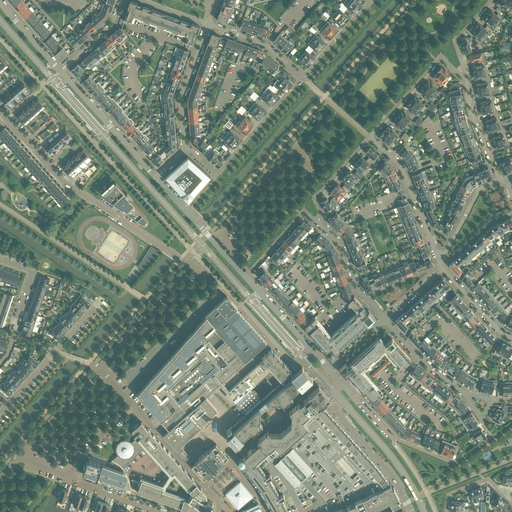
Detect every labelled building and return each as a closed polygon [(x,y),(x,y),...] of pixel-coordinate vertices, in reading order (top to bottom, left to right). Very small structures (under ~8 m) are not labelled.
[(14,7),(18,11),(25,4),(21,0),(14,7)] [(226,0),(223,0),(222,4),(233,8),(235,3),(226,0)] [(350,0),(349,2),(358,10),(362,5),(359,2),(360,0),(350,0)] [(157,25),(160,26),(163,28),(164,27),(170,29),(171,29),(171,30),(177,33),(178,32),(182,33),(187,35),(184,42),(192,45),(197,33),(199,26),(191,23),(191,24),(186,22),(181,20),(148,8),(143,6),(143,7),(140,5),(138,5),(138,4),(130,1),(128,8),(123,20),(131,23),(134,15),(139,17),(139,18),(143,19),(142,20),(149,22),(150,22),(157,24),(157,25)] [(341,6),(340,7),(345,11),(347,8),(354,14),(358,10),(349,2),(345,6),(341,3),(339,5),(341,6)] [(102,8),(111,12),(113,6),(112,6),(113,6),(112,6),(104,3),(102,8)] [(18,11),(21,15),(29,8),(25,4),(18,11)] [(222,4),(221,9),(231,13),(233,8),(222,4)] [(339,9),(334,13),(344,22),(349,17),(343,13),(345,11),(340,7),(339,9)] [(21,15),(25,19),(32,12),(29,8),(21,15)] [(102,8),(100,12),(109,18),(110,16),(109,16),(111,12),(102,8)] [(491,10),(487,15),(497,24),(502,20),(501,19),(503,17),(499,14),(501,12),(497,8),(495,10),(498,13),(496,15),(491,10)] [(221,9),(219,15),(229,18),(231,13),(221,9)] [(25,19),(28,23),(36,16),(32,12),(25,19)] [(96,13),(104,22),(107,19),(107,20),(109,18),(100,12),(98,15),(96,13)] [(96,13),(92,17),(100,26),(104,22),(96,13)] [(344,22),(334,13),(331,18),(341,27),(344,22)] [(229,18),(219,15),(217,20),(220,21),(222,22),(227,24),(229,18)] [(488,24),(486,26),(493,32),(495,29),(494,29),(497,24),(487,15),(487,16),(483,20),(488,24)] [(28,23),(32,27),(39,20),(36,16),(28,23)] [(93,19),(89,22),(96,29),(100,26),(92,17),(93,19)] [(240,28),(245,30),(249,19),(243,17),(240,28)] [(245,30),(250,32),(253,23),(248,21),(249,20),(249,19),(245,30)] [(32,27),(36,31),(43,24),(39,20),(32,27)] [(89,22),(85,26),(92,33),(96,29),(89,22)] [(327,22),(323,26),(333,35),(337,30),(327,22)] [(250,32),(255,34),(258,25),(253,23),(250,32)] [(36,31),(39,35),(47,28),(43,24),(36,31)] [(475,28),(486,38),(489,34),(490,34),(493,32),(486,26),(484,28),(480,24),(476,29),(475,28)] [(255,34),(260,36),(264,25),(263,27),(258,25),(255,34)] [(264,25),(260,36),(265,38),(266,37),(268,38),(269,38),(268,38),(271,34),(268,31),(269,27),(264,25)] [(80,28),(88,36),(92,33),(85,26),(82,29),(80,28)] [(333,35),(323,26),(319,31),(329,40),(333,35)] [(119,28),(115,31),(123,40),(127,36),(119,27),(119,28)] [(39,35),(45,41),(49,37),(47,35),(51,33),(47,28),(39,35)] [(80,28),(76,31),(84,40),(88,36),(80,28)] [(476,37),(474,40),(475,40),(481,45),(483,43),(482,42),(486,38),(475,28),(471,33),(476,37)] [(77,33),(73,37),(80,44),(84,40),(76,31),(76,32),(77,33)] [(111,34),(119,43),(123,40),(115,31),(112,35),(111,34)] [(272,42),(276,46),(284,37),(280,33),(273,41),(272,41),(272,42)] [(111,34),(107,38),(115,47),(114,45),(117,42),(119,44),(119,43),(111,34)] [(212,34),(208,43),(218,47),(221,39),(221,37),(212,34)] [(44,42),(48,46),(55,39),(51,35),(49,37),(45,41),(44,42)] [(316,35),(312,39),(322,48),(326,44),(316,35)] [(475,40),(474,40),(470,36),(468,39),(467,37),(464,40),(464,42),(461,43),(466,54),(472,51),(468,43),(470,40),(473,43),(475,40)] [(80,44),(73,37),(69,40),(75,47),(76,48),(80,44)] [(276,46),(280,49),(288,41),(284,37),(276,46)] [(107,39),(103,42),(111,51),(115,47),(107,38),(107,39)] [(48,46),(51,50),(59,44),(55,39),(48,46)] [(224,47),(229,49),(232,40),(227,39),(226,41),(224,47)] [(309,45),(307,47),(312,51),(314,49),(317,53),(322,48),(312,39),(307,44),(309,45)] [(229,49),(234,51),(237,42),(232,40),(229,49)] [(288,41),(280,49),(285,53),(288,49),(290,51),(293,48),(287,43),(288,41)] [(99,45),(107,54),(111,51),(103,42),(100,45),(99,45)] [(237,42),(234,51),(240,53),(241,50),(241,49),(242,45),(243,45),(243,44),(237,42)] [(208,43),(206,48),(215,52),(217,47),(218,47),(208,43)] [(51,50),(55,54),(63,47),(62,47),(59,44),(51,50)] [(99,45),(95,49),(103,58),(107,54),(99,45)] [(244,55),(249,56),(253,48),(247,46),(247,47),(246,51),(245,51),(244,55)] [(63,47),(55,54),(62,62),(75,50),(74,49),(74,48),(74,49),(74,48),(68,53),(63,47)] [(306,51),(302,55),(311,63),(315,58),(310,54),(312,51),(307,47),(305,50),(306,51)] [(179,48),(177,53),(186,56),(188,51),(189,52),(189,51),(179,48)] [(206,48),(205,53),(213,57),(215,52),(206,48)] [(249,56),(254,58),(258,50),(253,48),(249,56)] [(95,49),(91,53),(98,61),(102,57),(103,58),(95,49)] [(260,62),(266,55),(261,51),(258,50),(254,58),(255,58),(256,55),(258,56),(262,59),(260,62)] [(477,60),(478,63),(486,61),(486,58),(485,58),(483,52),(476,54),(470,55),(471,61),(477,60)] [(91,53),(87,57),(94,64),(98,61),(91,53)] [(177,53),(175,58),(185,61),(186,56),(177,53)] [(205,53),(203,59),(211,62),(213,57),(205,53)] [(260,62),(264,66),(270,59),(266,55),(260,62)] [(311,63),(302,55),(298,59),(300,61),(298,64),(301,67),(304,65),(307,67),(311,63)] [(87,57),(83,60),(90,67),(93,63),(94,64),(87,57)] [(176,59),(174,63),(183,67),(183,66),(185,61),(175,58),(176,59)] [(203,59),(201,64),(210,67),(211,62),(203,59)] [(264,66),(268,70),(274,63),(270,59),(264,66)] [(71,70),(74,74),(81,68),(84,71),(84,70),(84,71),(83,70),(88,66),(89,67),(90,67),(83,60),(78,65),(78,64),(70,70),(70,71),(71,70)] [(473,73),(487,70),(486,64),(487,64),(486,61),(478,63),(479,66),(473,67),(474,73),(473,73)] [(174,63),(172,68),(181,72),(183,67),(174,63)] [(274,63),(268,70),(272,73),(272,74),(274,76),(278,71),(276,69),(278,66),(274,63)] [(201,64),(199,69),(208,72),(210,67),(201,64)] [(441,67),(437,72),(446,80),(450,75),(447,73),(448,72),(445,69),(444,70),(441,67)] [(77,77),(82,82),(89,76),(86,78),(82,73),(84,71),(81,68),(74,74),(77,77),(76,77),(77,78),(77,77)] [(168,73),(180,77),(181,74),(181,72),(172,68),(170,73),(168,73)] [(199,69),(197,74),(206,77),(208,72),(199,69)] [(481,78),(482,80),(490,79),(490,75),(488,76),(487,70),(473,73),(475,79),(481,78)] [(446,80),(437,72),(433,76),(436,79),(435,80),(438,83),(439,82),(442,85),(446,80)] [(168,73),(166,78),(178,82),(179,80),(180,77),(168,73)] [(197,74),(195,79),(204,82),(206,77),(197,74)] [(283,76),(279,81),(288,89),(292,84),(289,81),(291,78),(288,75),(285,78),(283,76)] [(82,82),(86,86),(93,80),(89,76),(82,82)] [(166,78),(164,83),(176,87),(178,82),(166,78)] [(195,79),(193,84),(202,87),(204,82),(195,79)] [(274,84),(272,87),(277,91),(279,88),(284,93),(288,89),(279,81),(278,79),(274,84)] [(476,85),(477,91),(491,88),(490,82),(491,82),(490,79),(482,80),(482,83),(476,85)] [(89,90),(98,82),(96,84),(93,80),(86,86),(89,90)] [(89,90),(92,94),(102,86),(98,82),(89,90)] [(428,82),(423,87),(435,96),(433,95),(437,90),(434,88),(434,87),(431,84),(431,85),(428,82)] [(23,83),(19,87),(26,94),(30,91),(23,83)] [(164,83),(163,88),(174,92),(176,87),(164,83)] [(193,84),(192,89),(200,92),(202,87),(193,84)] [(263,92),(264,93),(274,101),(278,97),(274,93),(277,91),(272,87),(270,85),(263,92)] [(93,94),(96,98),(105,90),(102,86),(92,94),(93,94)] [(19,87),(15,91),(22,98),(26,94),(19,87)] [(435,96),(423,87),(419,91),(422,94),(422,95),(425,98),(425,97),(430,101),(435,96)] [(163,88),(160,95),(172,97),(174,92),(163,88)] [(485,95),(486,98),(494,96),(493,93),(492,93),(491,88),(477,91),(478,91),(479,96),(485,95)] [(192,89),(190,94),(199,97),(200,92),(192,89)] [(100,102),(108,95),(107,96),(103,92),(105,90),(96,98),(100,102)] [(447,99),(461,96),(459,90),(448,92),(450,98),(447,99)] [(15,91),(11,94),(18,102),(22,98),(15,91)] [(264,93),(260,97),(270,106),(274,101),(264,93)] [(11,94),(7,98),(14,105),(18,102),(11,94)] [(100,102),(103,106),(112,98),(111,99),(108,95),(100,102)] [(447,99),(448,105),(462,102),(461,99),(462,99),(462,96),(461,97),(461,96),(447,99)] [(481,108),(495,105),(493,100),(495,99),(494,96),(486,98),(486,101),(480,102),(481,108)] [(414,97),(410,102),(419,110),(424,105),(420,102),(421,102),(418,99),(417,100),(414,97)] [(14,105),(7,98),(3,102),(10,109),(14,105)] [(104,109),(106,111),(116,102),(112,98),(103,106),(105,108),(104,109)] [(34,101),(32,103),(38,110),(43,106),(38,99),(35,102),(34,101)] [(109,113),(110,114),(120,106),(116,102),(106,111),(108,113),(109,113)] [(256,102),(252,107),(262,116),(266,111),(256,102)] [(419,110),(410,102),(406,106),(409,109),(408,110),(412,112),(415,114),(419,110)] [(450,110),(450,111),(463,108),(462,102),(448,105),(451,104),(452,110),(450,110)] [(29,105),(27,107),(33,115),(38,110),(32,103),(31,103),(32,104),(30,106),(29,105)] [(489,113),(490,116),(498,113),(497,110),(496,111),(495,105),(481,108),(482,114),(489,113)] [(110,114),(114,118),(123,110),(120,106),(110,114)] [(24,110),(22,112),(28,119),(33,115),(27,107),(26,107),(27,108),(25,111),(24,110)] [(262,116),(252,107),(248,111),(258,120),(262,116)] [(450,111),(451,117),(464,114),(464,113),(465,113),(465,110),(464,110),(463,108),(450,111)] [(115,118),(118,122),(126,115),(122,111),(123,110),(114,118),(114,119),(115,118)] [(28,119),(22,112),(21,112),(22,113),(20,115),(19,114),(16,117),(23,124),(28,119)] [(401,112),(397,116),(406,125),(410,120),(407,117),(408,116),(405,114),(404,115),(401,112)] [(485,121),(487,127),(500,122),(498,116),(499,116),(498,113),(490,116),(491,119),(485,121)] [(451,117),(452,124),(466,120),(466,119),(464,114),(451,117)] [(121,126),(130,118),(129,119),(126,115),(118,122),(122,126),(121,126)] [(406,125),(397,116),(393,121),(396,124),(395,125),(398,127),(399,127),(402,129),(406,125)] [(121,126),(125,130),(134,122),(130,118),(121,126)] [(245,118),(240,122),(249,130),(253,125),(245,118)] [(455,130),(468,125),(466,120),(452,124),(455,123),(457,129),(455,130)] [(249,130),(240,122),(239,121),(235,125),(245,134),(249,130)] [(126,133),(128,135),(137,127),(136,128),(132,124),(134,122),(125,130),(127,132),(126,133)] [(496,130),(497,133),(505,130),(504,127),(503,127),(500,122),(487,127),(488,127),(490,132),(496,130)] [(455,130),(457,136),(470,131),(470,130),(471,130),(470,127),(469,127),(468,125),(455,130)] [(131,137),(132,138),(140,131),(137,127),(128,135),(130,137),(131,137)] [(388,127),(384,131),(395,141),(399,137),(394,132),(395,131),(392,129),(391,129),(388,127)] [(65,129),(59,134),(67,143),(70,140),(69,139),(72,137),(66,131),(65,129)] [(230,130),(226,135),(236,144),(240,139),(230,130)] [(494,144),(507,138),(505,133),(506,133),(505,130),(497,133),(498,136),(492,138),(494,143),(494,144)] [(132,138),(136,142),(145,134),(144,135),(140,131),(132,138)] [(395,141),(384,131),(380,136),(383,139),(382,140),(385,142),(386,141),(391,146),(395,141)] [(457,136),(460,142),(473,136),(472,136),(473,136),(472,133),(471,133),(470,131),(457,136)] [(0,138),(4,142),(11,136),(11,135),(9,133),(8,132),(0,138)] [(59,134),(54,138),(62,147),(65,145),(64,144),(66,142),(67,143),(59,134)] [(136,142),(140,146),(148,138),(145,134),(136,142),(136,143),(136,142)] [(191,143),(197,148),(203,141),(200,144),(196,140),(196,134),(200,134),(190,135),(191,143)] [(232,148),(236,144),(226,135),(222,140),(223,140),(225,142),(224,144),(223,145),(228,149),(230,146),(232,148)] [(4,142),(8,146),(15,140),(15,139),(12,137),(11,136),(4,142)] [(460,142),(462,147),(475,142),(473,136),(460,142)] [(54,138),(49,143),(57,152),(60,149),(59,148),(61,146),(62,147),(54,138)] [(140,146),(143,150),(150,144),(147,140),(149,138),(148,138),(140,146)] [(507,138),(494,144),(496,149),(503,147),(504,150),(509,147),(508,145),(509,144),(507,138)] [(168,140),(168,146),(177,149),(176,139),(165,140),(168,140)] [(8,146),(11,150),(19,144),(18,143),(16,141),(15,140),(8,146)] [(203,141),(197,148),(201,152),(207,144),(203,141)] [(462,147),(464,153),(477,148),(475,142),(462,147)] [(57,152),(49,143),(44,147),(44,148),(52,156),(55,154),(54,153),(56,151),(57,152)] [(11,150),(15,154),(22,148),(22,147),(19,145),(19,144),(11,150)] [(143,150),(147,154),(154,148),(150,144),(143,150)] [(398,153),(402,157),(410,147),(406,144),(404,146),(402,144),(398,148),(400,150),(398,153)] [(168,146),(164,150),(169,156),(177,149),(168,146)] [(402,157),(406,160),(414,151),(410,147),(402,157)] [(15,154),(18,158),(26,152),(25,151),(23,149),(22,148),(15,154)] [(154,148),(147,154),(152,159),(151,160),(151,159),(151,160),(157,167),(158,167),(157,167),(161,164),(155,157),(158,154),(158,153),(157,154),(158,154),(157,154),(153,149),(154,148)] [(210,153),(206,157),(211,161),(215,157),(219,152),(214,148),(213,150),(211,148),(208,151),(210,153)] [(369,156),(368,158),(373,164),(376,161),(375,161),(379,156),(369,148),(368,148),(366,150),(367,151),(365,152),(369,156)] [(464,153),(466,158),(479,153),(480,152),(479,150),(478,150),(477,148),(464,153)] [(79,151),(77,153),(85,163),(91,158),(89,156),(83,149),(80,151),(79,151)] [(159,155),(158,154),(155,157),(161,164),(164,161),(164,160),(169,156),(164,150),(163,150),(164,150),(159,155)] [(406,160),(408,165),(420,161),(417,155),(415,156),(414,154),(413,153),(414,151),(406,160)] [(18,158),(22,162),(29,156),(29,155),(27,153),(26,152),(18,158)] [(74,155),(72,158),(80,167),(85,163),(77,153),(77,154),(75,156),(74,155)] [(479,153),(466,158),(469,164),(482,159),(479,153)] [(22,162),(26,166),(33,160),(33,159),(30,157),(29,156),(22,162)] [(166,177),(188,202),(210,177),(188,157),(187,158),(166,177)] [(215,157),(211,161),(218,168),(222,163),(224,160),(221,157),(219,159),(215,157)] [(361,157),(357,161),(367,170),(371,165),(370,165),(372,163),(373,164),(368,158),(366,161),(361,157)] [(69,160),(67,162),(75,172),(80,167),(72,158),(70,160),(69,160)] [(509,172),(504,159),(504,161),(499,163),(503,174),(509,172)] [(26,166),(29,170),(37,164),(36,163),(34,161),(33,160),(26,166)] [(357,170),(355,172),(361,177),(364,175),(363,174),(367,170),(357,161),(357,162),(356,161),(354,164),(355,164),(353,166),(357,170)] [(376,171),(380,175),(389,165),(385,161),(376,171)] [(420,161),(408,165),(410,171),(413,170),(413,169),(422,166),(420,161)] [(75,172),(67,162),(67,163),(65,165),(64,164),(62,167),(70,176),(75,172)] [(29,170),(33,174),(40,168),(40,167),(38,165),(37,164),(29,170)] [(384,178),(384,179),(393,169),(389,165),(380,175),(384,178)] [(33,174),(36,178),(44,172),(43,171),(41,169),(40,168),(33,174)] [(488,168),(483,170),(487,181),(492,178),(488,168)] [(384,179),(386,183),(398,178),(395,170),(393,169),(384,179)] [(346,174),(345,175),(355,183),(359,179),(359,180),(361,177),(355,172),(354,174),(349,170),(348,172),(347,171),(345,174),(346,174)] [(483,171),(478,173),(482,183),(487,181),(483,170),(482,170),(483,171)] [(412,175),(414,180),(426,176),(423,176),(421,171),(415,174),(415,173),(414,174),(415,174),(412,175)] [(36,178),(40,182),(48,176),(47,175),(45,173),(44,172),(36,178)] [(478,173),(473,175),(477,185),(482,183),(478,173)] [(346,183),(344,185),(350,191),(350,190),(348,189),(350,187),(351,188),(355,183),(345,175),(344,175),(342,177),(343,178),(341,179),(346,183)] [(473,175),(465,178),(472,187),(477,185),(473,175)] [(40,182),(44,186),(51,180),(51,179),(48,177),(48,176),(40,182)] [(414,180),(416,185),(428,181),(426,176),(414,180)] [(386,183),(388,188),(400,183),(398,178),(386,183)] [(459,184),(470,191),(472,187),(465,178),(461,185),(459,184)] [(44,186),(47,190),(55,184),(54,183),(52,181),(51,180),(44,186)] [(450,180),(442,183),(441,184),(444,189),(445,189),(450,181),(450,180)] [(416,185),(418,190),(430,186),(428,181),(416,185)] [(126,210),(125,211),(145,223),(144,222),(147,218),(147,219),(148,218),(131,199),(130,199),(126,195),(126,194),(116,183),(115,183),(102,195),(122,208),(123,208),(126,210)] [(400,183),(388,188),(390,193),(395,191),(396,190),(398,195),(401,194),(401,195),(402,194),(401,194),(404,193),(400,183)] [(47,190),(51,194),(58,188),(58,187),(56,185),(55,184),(47,190)] [(334,188),(333,188),(343,197),(347,192),(347,193),(350,191),(344,185),(342,187),(337,184),(336,185),(335,185),(333,187),(334,188)] [(459,184),(456,189),(468,195),(470,191),(459,184)] [(418,190),(420,195),(432,191),(429,191),(427,187),(430,186),(418,190)] [(51,194),(55,198),(62,192),(62,191),(59,189),(58,188),(51,194)] [(334,197),(332,199),(338,204),(340,202),(339,201),(343,197),(333,188),(333,189),(332,188),(330,190),(331,191),(329,193),(334,197)] [(456,189),(454,194),(465,200),(468,195),(456,189)] [(420,195),(422,200),(434,196),(432,191),(420,195)] [(55,198),(58,202),(66,196),(65,195),(63,193),(62,192),(55,198)] [(456,195),(453,200),(463,205),(465,200),(454,194),(456,195)] [(66,196),(58,202),(62,207),(69,200),(66,197),(66,196)] [(422,200),(424,205),(436,201),(434,196),(422,200)] [(396,207),(398,213),(410,208),(406,197),(403,198),(403,199),(400,200),(402,205),(396,207)] [(338,204),(332,199),(330,201),(329,203),(327,199),(325,200),(325,199),(322,200),(322,201),(321,201),(325,211),(331,209),(330,207),(333,204),(336,206),(338,204)] [(453,200),(451,205),(460,210),(463,205),(453,200)] [(424,205),(426,210),(435,207),(434,202),(436,201),(424,205)] [(451,205),(448,209),(458,214),(460,210),(451,205)] [(431,221),(434,219),(436,219),(432,208),(436,207),(435,207),(426,210),(430,221),(431,221)] [(398,213),(400,218),(412,213),(410,208),(398,213)] [(449,219),(447,221),(453,224),(458,214),(448,209),(448,210),(452,212),(449,219)] [(329,218),(331,223),(339,219),(341,218),(339,213),(329,218)] [(400,218),(402,223),(414,218),(412,213),(400,218)] [(332,225),(337,230),(345,222),(341,218),(339,219),(331,223),(332,225)] [(402,223),(404,228),(416,223),(414,218),(402,223)] [(433,226),(442,231),(445,226),(435,221),(434,219),(431,221),(433,225),(433,226)] [(505,220),(499,222),(505,233),(504,231),(509,229),(509,231),(510,231),(505,220)] [(303,221),(299,225),(308,232),(312,228),(310,227),(311,226),(308,222),(306,223),(303,221)] [(445,226),(442,231),(447,234),(453,224),(447,221),(445,226)] [(337,230),(341,234),(349,225),(345,222),(337,230)] [(499,222),(494,226),(500,236),(505,233),(499,222)] [(404,228),(406,233),(418,228),(416,223),(404,228)] [(299,225),(296,229),(303,235),(306,231),(308,233),(308,232),(299,225)] [(341,234),(345,237),(354,234),(353,232),(352,230),(353,229),(349,225),(341,234)] [(489,229),(488,230),(495,237),(499,234),(500,236),(494,226),(489,229)] [(406,233),(408,238),(420,233),(418,228),(406,233)] [(296,229),(292,233),(299,239),(303,235),(296,229)] [(488,230),(484,233),(491,241),(495,237),(488,230)] [(292,233),(289,237),(297,245),(298,244),(296,243),(299,239),(292,233)] [(408,238),(410,243),(422,238),(420,233),(408,238)] [(484,233),(480,237),(487,244),(491,241),(484,233)] [(313,241),(318,244),(324,237),(320,234),(313,241)] [(346,238),(347,242),(358,238),(356,239),(354,234),(345,237),(346,238)] [(289,237),(285,241),(294,249),(297,245),(289,237)] [(318,244),(322,248),(328,241),(324,237),(318,244)] [(480,237),(476,240),(484,249),(483,248),(487,244),(480,237)] [(347,242),(349,247),(360,243),(358,238),(347,242)] [(422,238),(410,243),(412,248),(419,245),(423,243),(424,243),(422,238)] [(476,240),(472,244),(480,253),(484,249),(476,240)] [(285,241),(281,245),(290,253),(294,249),(285,241)] [(322,248),(325,251),(333,246),(330,243),(331,243),(328,241),(322,248)] [(349,247),(351,252),(362,248),(360,243),(349,247)] [(472,244),(468,248),(475,255),(479,252),(480,253),(472,244)] [(281,245),(278,249),(286,257),(290,253),(281,245)] [(422,255),(423,257),(428,255),(424,245),(419,247),(421,252),(422,255)] [(159,251),(151,246),(137,267),(142,270),(159,251)] [(325,251),(327,256),(336,252),(334,248),(334,246),(333,246),(325,251)] [(351,252),(353,257),(364,253),(362,248),(351,252)] [(468,248),(464,251),(472,260),(471,258),(475,255),(468,248)] [(278,249),(274,253),(283,261),(286,257),(278,249)] [(464,251),(460,255),(468,264),(472,260),(464,251)] [(327,256),(329,261),(338,257),(336,252),(327,256)] [(283,261),(274,253),(271,257),(274,260),(276,262),(279,264),(279,265),(283,261)] [(353,257),(355,262),(366,258),(364,253),(353,257)] [(423,257),(425,262),(427,267),(432,265),(428,255),(423,257)] [(460,255),(457,258),(461,263),(464,265),(466,262),(468,264),(460,255)] [(329,261),(331,266),(340,263),(338,257),(329,261)] [(366,258),(355,262),(358,268),(368,263),(366,258)] [(469,287),(474,293),(483,285),(481,286),(478,282),(475,285),(473,283),(472,282),(475,279),(473,276),(474,276),(469,270),(465,274),(458,266),(461,263),(457,258),(449,265),(469,287)] [(407,261),(402,263),(407,275),(412,273),(408,263),(407,261)] [(413,261),(408,263),(412,273),(417,271),(413,261)] [(413,261),(417,271),(427,267),(425,262),(415,266),(413,261)] [(331,266),(333,271),(342,267),(340,263),(331,266)] [(402,263),(397,265),(402,277),(407,275),(402,263)] [(256,274),(260,279),(268,271),(262,264),(258,267),(261,270),(256,274)] [(397,265),(392,267),(397,279),(402,277),(397,265)] [(333,271),(335,276),(344,272),(342,267),(333,271)] [(392,267),(387,269),(392,281),(397,279),(392,267)] [(387,269),(382,271),(387,283),(392,281),(387,269)] [(1,280),(6,282),(9,272),(5,270),(4,270),(1,280)] [(260,279),(263,283),(272,275),(268,271),(260,279)] [(382,271),(377,273),(382,285),(387,283),(382,271)] [(6,282),(11,284),(15,274),(14,274),(10,272),(9,272),(6,282)] [(335,276),(337,281),(346,277),(344,272),(335,276)] [(377,273),(372,275),(377,287),(382,285),(377,273)] [(15,274),(11,284),(17,286),(20,276),(15,274)] [(263,283),(267,287),(275,279),(272,275),(263,283)] [(372,275),(367,277),(372,289),(377,287),(372,275)] [(38,281),(48,285),(50,279),(41,276),(40,276),(38,281)] [(337,281),(339,286),(348,282),(346,277),(337,281)] [(372,289),(367,277),(368,279),(363,281),(367,291),(372,289)] [(271,291),(278,284),(274,281),(276,279),(275,279),(267,287),(271,291)] [(442,279),(438,282),(446,291),(450,288),(449,286),(446,283),(442,279)] [(36,286),(46,290),(48,285),(38,281),(36,286)] [(339,286),(341,291),(350,287),(348,282),(339,286)] [(438,282),(434,286),(441,293),(442,295),(446,291),(438,282)] [(271,291),(275,295),(282,289),(278,285),(278,284),(271,291)] [(474,293),(478,297),(487,289),(483,285),(474,293)] [(34,291),(34,292),(44,295),(46,290),(36,286),(36,287),(34,291)] [(441,293),(434,286),(430,290),(438,299),(442,295),(441,293)] [(315,317),(304,327),(325,352),(324,353),(330,360),(337,354),(336,351),(335,351),(334,350),(338,346),(340,348),(343,345),(348,340),(359,330),(359,331),(364,326),(366,324),(367,324),(374,318),(368,311),(367,311),(354,296),(351,299),(351,297),(349,294),(352,293),(350,287),(341,291),(344,296),(346,295),(348,298),(349,301),(348,302),(357,311),(356,312),(357,313),(331,337),(329,339),(326,336),(328,335),(315,321),(317,320),(315,317)] [(275,295),(278,299),(285,293),(282,289),(275,295)] [(478,297),(481,301),(490,293),(487,289),(478,297)] [(430,290),(426,293),(434,302),(438,299),(430,290)] [(4,292),(2,298),(12,301),(13,296),(14,296),(4,292)] [(33,296),(33,297),(43,300),(44,295),(34,292),(33,296)] [(278,299),(282,303),(289,297),(285,293),(278,299)] [(426,293),(422,297),(430,306),(434,302),(426,293)] [(481,301),(485,305),(494,297),(490,293),(481,301)] [(451,306),(460,298),(456,294),(453,296),(448,300),(452,304),(451,306)] [(81,295),(77,299),(87,308),(87,307),(88,306),(89,306),(91,304),(90,304),(90,303),(86,299),(87,299),(84,296),(84,297),(81,295)] [(31,301),(31,302),(41,305),(43,300),(33,297),(31,301)] [(205,316),(206,317),(204,319),(197,326),(197,327),(189,336),(188,336),(187,338),(186,339),(185,340),(171,356),(171,357),(170,358),(168,360),(168,359),(154,376),(153,376),(152,378),(151,379),(150,379),(150,380),(137,395),(169,430),(163,435),(186,460),(190,457),(180,446),(203,426),(202,424),(217,410),(206,397),(210,393),(207,390),(211,386),(214,389),(264,345),(266,343),(236,309),(237,307),(228,297),(205,316)] [(282,303),(285,307),(292,301),(289,297),(282,303)] [(422,297),(418,300),(426,309),(430,306),(422,297)] [(485,305),(489,309),(498,301),(494,297),(485,305)] [(2,298),(0,303),(10,306),(12,301),(2,298)] [(451,306),(454,310),(463,302),(460,298),(451,306)] [(77,299),(73,303),(83,311),(84,309),(85,310),(87,308),(77,299)] [(418,300),(414,304),(422,313),(426,309),(418,300)] [(285,307),(289,311),(296,305),(292,301),(285,307)] [(489,309),(492,313),(501,305),(498,301),(489,309)] [(0,303),(0,302),(0,308),(8,311),(10,306),(0,303)] [(29,307),(39,310),(41,305),(31,302),(29,307)] [(454,310),(458,314),(467,306),(463,302),(454,310)] [(73,303),(70,307),(80,316),(82,314),(81,313),(83,311),(73,303)] [(414,304),(410,308),(418,317),(422,313),(414,304)] [(289,311),(293,315),(300,309),(296,305),(289,311)] [(492,313),(496,317),(503,310),(505,309),(501,305),(492,313)] [(458,314),(462,318),(470,310),(467,306),(458,314)] [(27,312),(37,315),(39,310),(29,307),(27,312)] [(67,312),(76,319),(79,315),(80,316),(70,307),(71,309),(68,312),(67,312)] [(0,308),(0,314),(7,316),(8,311),(0,308)] [(410,308),(406,311),(413,319),(417,315),(418,317),(410,308)] [(293,315),(296,319),(303,313),(300,309),(293,315)] [(463,317),(467,321),(474,314),(470,310),(462,318),(463,317)] [(503,310),(496,317),(500,321),(507,315),(503,310)] [(415,344),(420,350),(428,343),(424,339),(421,341),(419,340),(418,338),(421,335),(419,333),(420,332),(415,327),(411,330),(404,323),(408,319),(410,322),(413,319),(406,311),(395,321),(415,344)] [(26,317),(37,321),(36,320),(37,315),(27,312),(26,317)] [(63,315),(73,324),(75,322),(74,321),(76,319),(67,312),(64,316),(63,315)] [(296,319),(300,323),(307,317),(303,313),(296,319)] [(467,321),(470,325),(478,318),(474,314),(467,321)] [(63,315),(59,319),(69,327),(72,323),(73,324),(63,315)] [(24,322),(36,326),(37,321),(26,317),(24,322)] [(300,323),(304,327),(315,317),(310,321),(307,317),(300,323)] [(470,325),(474,329),(481,322),(478,318),(470,325)] [(61,321),(57,325),(65,331),(69,327),(59,319),(61,321)] [(22,327),(34,331),(36,326),(24,322),(22,327)] [(474,329),(477,333),(485,326),(481,322),(474,329)] [(52,327),(62,336),(61,335),(65,331),(57,325),(54,328),(52,327)] [(477,333),(481,337),(488,330),(485,326),(477,333)] [(34,331),(22,327),(20,332),(20,333),(30,336),(32,331),(34,331)] [(62,336),(52,327),(48,331),(58,340),(59,340),(60,338),(62,336)] [(481,337),(485,341),(492,334),(488,330),(481,337)] [(492,334),(485,341),(483,342),(487,346),(496,338),(492,334)] [(347,375),(371,403),(382,392),(380,390),(379,392),(360,370),(365,366),(366,367),(384,350),(396,363),(397,363),(399,365),(397,367),(400,370),(409,362),(411,364),(414,367),(409,374),(413,378),(420,369),(416,365),(415,365),(413,363),(411,360),(410,360),(411,360),(396,344),(391,338),(385,344),(379,337),(373,342),(368,347),(357,357),(348,365),(346,363),(339,369),(345,376),(347,375)] [(497,354),(501,356),(508,345),(503,342),(500,347),(498,346),(493,353),(496,355),(497,354)] [(420,350),(424,354),(433,345),(432,345),(431,347),(428,343),(420,350)] [(424,354),(429,358),(437,349),(433,345),(424,354)] [(511,347),(508,345),(501,356),(507,359),(506,360),(509,361),(511,355),(511,353),(511,352),(511,349),(511,347)] [(429,358),(434,362),(441,352),(437,349),(429,358)] [(300,387),(301,388),(309,381),(312,378),(309,375),(302,367),(299,369),(292,376),(289,372),(287,369),(289,367),(284,362),(282,364),(277,358),(279,356),(274,351),(272,353),(270,350),(262,357),(264,359),(225,394),(233,404),(235,402),(242,410),(246,414),(226,431),(229,434),(226,437),(235,447),(243,440),(242,439),(252,431),(253,433),(258,429),(257,429),(258,428),(262,425),(260,422),(260,411),(261,410),(269,403),(270,402),(281,403),(282,404),(283,405),(288,402),(288,401),(292,397),(291,396),(300,387)] [(434,362),(438,365),(444,357),(440,354),(441,352),(434,362)] [(34,358),(31,356),(30,356),(26,360),(24,358),(34,367),(36,365),(38,363),(38,362),(33,358),(34,358)] [(438,365),(442,368),(448,360),(444,357),(438,365)] [(24,358),(21,362),(30,370),(34,367),(24,358)] [(370,376),(372,378),(390,362),(388,359),(370,376)] [(442,368),(446,372),(453,364),(448,360),(442,368)] [(23,364),(19,368),(27,375),(28,375),(29,373),(29,372),(30,370),(21,362),(23,364)] [(446,372),(451,375),(457,367),(453,364),(446,372)] [(451,375),(455,378),(462,369),(461,370),(457,367),(451,375)] [(27,375),(19,368),(16,372),(14,370),(23,379),(25,377),(27,375)] [(425,372),(420,369),(413,378),(417,381),(425,372)] [(455,378),(459,381),(467,372),(462,369),(455,378)] [(14,370),(10,374),(20,383),(22,381),(22,380),(23,379),(14,370)] [(429,375),(425,372),(417,381),(421,385),(429,375)] [(459,381),(464,385),(471,375),(467,372),(459,381)] [(11,375),(7,379),(16,387),(19,383),(20,383),(10,374),(11,375)] [(433,378),(429,375),(421,385),(426,388),(433,378)] [(471,375),(464,385),(470,388),(472,385),(474,387),(477,381),(475,380),(476,378),(471,375)] [(437,382),(433,378),(426,388),(430,391),(437,382)] [(3,382),(12,391),(16,387),(7,379),(4,383),(3,382)] [(479,391),(485,393),(488,382),(482,381),(482,380),(479,379),(478,385),(481,386),(479,391)] [(12,391),(3,382),(0,385),(0,387),(9,395),(12,391)] [(442,385),(437,382),(430,391),(431,390),(435,393),(434,394),(434,395),(442,385)] [(488,382),(485,393),(491,394),(492,389),(495,390),(497,383),(493,382),(493,383),(488,382)] [(509,396),(509,382),(500,382),(500,392),(503,392),(503,396),(506,396),(509,396)] [(238,461),(239,464),(241,465),(242,465),(243,466),(242,467),(246,472),(247,472),(250,476),(255,482),(259,488),(264,495),(266,499),(265,499),(269,506),(269,505),(272,511),(369,511),(369,510),(389,501),(392,507),(400,503),(398,499),(399,499),(393,487),(392,487),(390,484),(389,484),(389,483),(387,481),(387,480),(381,472),(380,471),(376,466),(373,461),(322,406),(319,408),(319,409),(317,411),(316,409),(318,408),(318,407),(321,404),(321,405),(321,404),(326,400),(329,397),(318,385),(315,388),(307,395),(308,397),(299,405),(298,405),(298,406),(297,407),(295,406),(291,409),(293,411),(291,413),(291,414),(291,424),(284,430),(280,434),(270,433),(269,433),(267,435),(265,433),(261,436),(262,438),(261,439),(260,440),(243,456),(243,457),(242,458),(239,459),(238,461)] [(446,389),(442,385),(434,395),(439,398),(446,389)] [(450,392),(446,389),(439,398),(443,401),(450,392)] [(371,403),(375,407),(382,400),(378,396),(382,393),(382,392),(371,403)] [(455,395),(450,392),(443,401),(444,400),(448,403),(447,404),(447,405),(455,395)] [(459,399),(455,395),(447,405),(451,408),(459,399)] [(464,402),(459,399),(451,408),(455,411),(464,402)] [(375,407),(379,411),(386,404),(382,400),(375,407)] [(468,407),(464,402),(455,411),(459,415),(468,407)] [(379,411),(382,415),(389,408),(386,404),(379,411)] [(382,415),(386,419),(393,412),(389,408),(382,415)] [(499,425),(500,425),(500,424),(502,421),(503,420),(502,420),(500,419),(502,416),(504,413),(504,412),(505,411),(505,410),(503,409),(502,409),(501,411),(498,409),(498,408),(497,409),(493,416),(492,418),(492,419),(495,420),(494,421),(494,422),(495,422),(499,425)] [(386,419),(389,423),(396,416),(393,412),(386,419)] [(460,420),(463,424),(474,417),(471,412),(466,415),(465,413),(458,418),(459,420),(460,420)] [(389,423),(393,427),(400,420),(396,416),(389,423)] [(474,417),(463,424),(466,429),(466,430),(468,432),(475,427),(473,425),(478,422),(474,417)] [(393,427),(397,431),(404,424),(400,420),(393,427)] [(162,465),(160,468),(164,472),(165,474),(154,484),(141,479),(141,481),(133,479),(130,488),(137,491),(195,511),(197,509),(199,506),(200,507),(201,510),(203,511),(208,511),(210,511),(213,507),(212,503),(208,500),(204,500),(203,500),(206,494),(187,472),(176,460),(172,456),(170,454),(141,422),(138,424),(135,427),(132,430),(135,433),(134,435),(137,438),(136,439),(128,445),(125,444),(123,444),(121,446),(120,449),(120,451),(121,452),(112,460),(111,460),(111,461),(112,461),(113,461),(115,462),(116,463),(117,463),(118,464),(119,464),(120,465),(121,466),(122,467),(122,468),(123,468),(143,449),(158,465),(160,463),(160,462),(161,462),(164,465),(163,466),(162,465)] [(399,433),(401,436),(407,428),(404,424),(397,431),(399,433)] [(408,439),(411,430),(407,428),(401,436),(405,437),(405,438),(408,439)] [(484,434),(483,432),(481,429),(480,429),(472,435),(477,443),(478,444),(478,443),(486,438),(487,438),(486,437),(484,434)] [(408,439),(413,441),(416,432),(411,430),(408,439)] [(416,432),(413,441),(418,443),(422,434),(416,432)] [(420,444),(425,446),(429,437),(424,435),(420,444)] [(425,446),(430,448),(434,439),(429,437),(425,446)] [(434,439),(430,448),(435,451),(439,441),(434,439)] [(440,453),(445,456),(450,443),(442,440),(439,447),(442,448),(440,453)] [(450,443),(445,456),(451,458),(453,453),(455,454),(459,446),(456,445),(456,446),(450,443)] [(207,450),(205,452),(204,453),(205,453),(201,456),(200,456),(198,458),(197,458),(198,459),(195,462),(191,466),(203,480),(204,480),(207,476),(208,476),(208,477),(208,476),(211,473),(212,475),(213,474),(212,474),(214,472),(215,473),(216,473),(215,472),(219,469),(220,469),(219,468),(220,468),(221,466),(222,466),(221,465),(224,462),(224,461),(228,458),(228,457),(216,444),(215,444),(212,448),(211,447),(212,447),(211,447),(208,450),(207,449),(207,450)] [(84,468),(83,472),(83,474),(88,476),(89,474),(92,475),(92,477),(97,479),(98,476),(101,477),(100,478),(126,487),(126,486),(130,486),(130,484),(130,483),(130,482),(129,480),(129,479),(128,477),(128,476),(127,475),(120,472),(101,466),(102,464),(88,459),(86,465),(87,465),(86,469),(84,468)] [(227,494),(238,507),(251,496),(240,483),(227,494)] [(477,488),(476,489),(475,489),(471,491),(473,498),(475,501),(476,501),(479,499),(478,496),(480,495),(481,498),(483,498),(483,494),(481,487),(477,488)] [(59,490),(57,495),(59,495),(58,500),(64,502),(65,500),(67,501),(68,500),(68,497),(66,497),(68,491),(63,489),(62,488),(62,489),(61,490),(59,490)] [(72,501),(71,502),(74,503),(73,505),(79,507),(80,504),(83,496),(82,495),(77,494),(75,500),(73,499),(72,501)] [(80,504),(79,507),(85,509),(86,507),(88,508),(88,507),(89,504),(87,504),(89,498),(83,496),(80,504)] [(494,510),(495,510),(504,501),(499,496),(495,501),(493,500),(490,503),(496,509),(494,510)] [(452,500),(451,506),(464,508),(465,502),(452,500)] [(93,508),(92,509),(95,510),(94,511),(100,511),(104,503),(98,501),(96,507),(94,506),(93,508)] [(504,501),(495,510),(496,511),(501,511),(508,505),(504,501)] [(104,503),(100,511),(110,511),(108,511),(110,506),(110,505),(104,503)] [(258,503),(244,510),(244,511),(257,511),(261,510),(258,503)]
